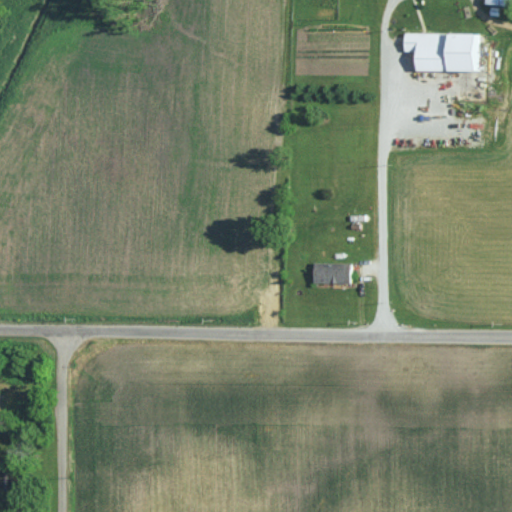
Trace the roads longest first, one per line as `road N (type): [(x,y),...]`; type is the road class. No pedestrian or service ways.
road 1 (residential): [(511,335),(0,330)]
road 2 (residential): [(61,511),(61,331)]
